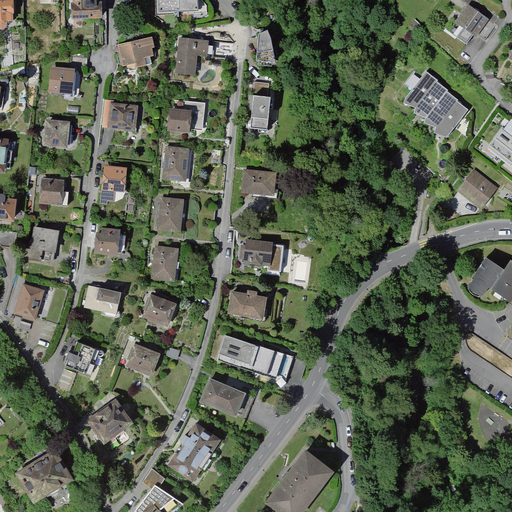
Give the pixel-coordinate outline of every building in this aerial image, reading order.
[(13,0),(0,0),(0,29),(0,30),(5,30),(8,26),(7,19),(15,19),(13,0)] [(74,5),(75,19),(103,17),(102,3),(98,4),(97,0),(76,0),(77,5),(74,5)] [(159,0),(160,14),(179,14),(179,11),(182,11),(181,0),(159,0)] [(486,40),(496,26),(488,20),(491,17),(468,1),(456,18),(453,16),(445,26),(468,42),(475,32),(486,40)] [(272,28),(262,33),(258,62),(270,62),(279,60),(276,36),(272,28)] [(154,40),(120,49),(125,67),(138,63),(139,67),(148,65),(146,58),(155,55),(153,48),(156,47),(154,40)] [(209,44),(182,41),(178,74),(196,76),(198,56),(207,57),(209,44)] [(39,63),(26,65),(28,74),(41,72),(39,63)] [(76,69),(54,67),(52,91),(74,92),(76,69)] [(417,107),(438,82),(439,80),(427,71),(407,97),(404,102),(417,107)] [(449,90),(438,82),(417,107),(414,112),(427,117),(448,92),(449,90)] [(425,122),(437,127),(458,101),(459,100),(448,92),(427,117),(425,122)] [(273,100),(254,98),(250,132),(270,134),(273,100)] [(469,110),(458,101),(437,127),(435,132),(448,137),(469,110)] [(138,109),(112,106),(109,131),(136,134),(138,109)] [(192,115),(172,113),(169,132),(189,135),(192,115)] [(70,124),(49,122),(47,145),(68,147),(70,124)] [(488,148),(511,166),(511,136),(504,130),(503,129),(488,148)] [(9,138),(0,136),(0,169),(6,170),(9,138)] [(190,151),(167,149),(164,181),(187,184),(190,151)] [(128,167),(107,166),(104,203),(108,203),(109,199),(116,200),(117,189),(126,190),(128,167)] [(498,187),(475,168),(458,188),(482,207),(498,187)] [(278,176),(246,173),(244,196),(276,199),(278,176)] [(66,185),(45,183),(43,205),(69,207),(70,192),(66,192),(66,185)] [(0,216),(15,218),(18,197),(7,196),(7,192),(0,191),(0,216)] [(184,199),(161,197),(158,229),(180,231),(184,199)] [(60,231),(37,227),(35,240),(32,240),(31,245),(34,245),(31,257),(55,261),(60,231)] [(119,230),(103,229),(102,234),(96,233),(95,252),(117,254),(119,230)] [(276,243),(251,241),(248,262),(273,264),(276,243)] [(179,248),(156,245),(152,279),(175,281),(179,248)] [(505,269),(487,257),(468,285),(483,295),(489,286),(511,300),(511,258),(511,259),(505,269)] [(44,291),(25,285),(17,312),(36,318),(44,291)] [(123,292),(91,286),(86,307),(119,314),(123,292)] [(250,295),(233,293),(230,313),(265,318),(268,298),(258,296),(258,293),(251,292),(250,295)] [(176,302),(151,293),(144,312),(169,321),(176,302)] [(292,355),(222,335),(214,362),(284,382),(292,355)] [(100,351),(78,343),(74,354),(70,352),(67,359),(69,360),(67,367),(91,376),(100,351)] [(160,353),(135,343),(128,362),(153,372),(160,353)] [(246,392),(210,378),(201,400),(237,415),(246,392)] [(130,421),(114,399),(87,419),(103,440),(130,421)] [(200,425),(173,466),(197,481),(223,440),(200,425)] [(304,446),(263,501),(277,511),(299,511),(333,468),(304,446)] [(58,451),(19,475),(36,503),(76,479),(58,451)] [(135,508),(137,511),(168,511),(183,502),(160,486),(165,477),(152,468),(143,482),(151,487),(135,508)]
